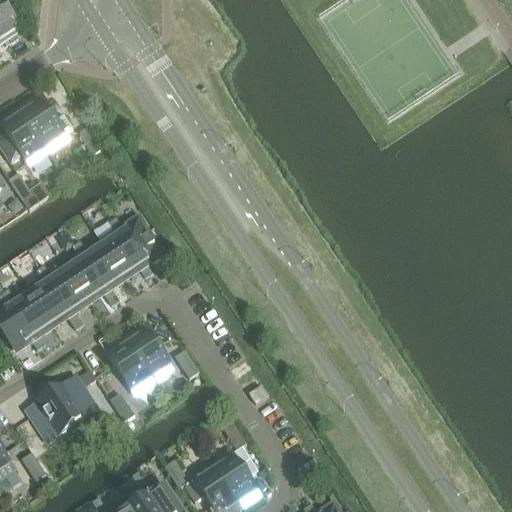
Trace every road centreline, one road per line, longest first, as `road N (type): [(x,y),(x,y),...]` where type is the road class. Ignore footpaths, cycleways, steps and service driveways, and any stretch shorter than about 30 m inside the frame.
road 1 (secondary): [(461,511),(125,4)]
road 2 (secondary): [(100,21),(422,511)]
road 3 (residential): [(0,395),(162,286),(294,492)]
